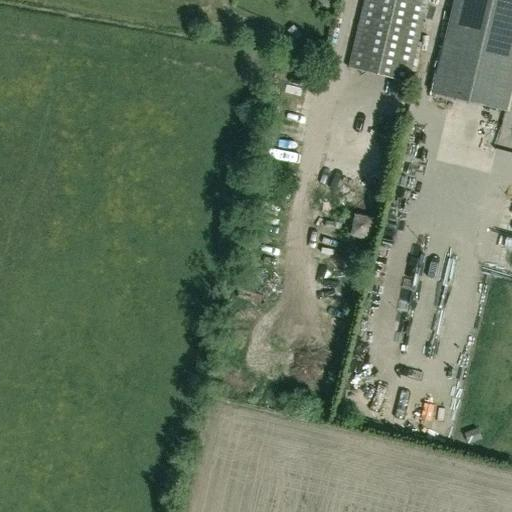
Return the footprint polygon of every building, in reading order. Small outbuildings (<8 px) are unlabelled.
[(238,0),(235,14),(275,22),(279,0),(238,0)] [(364,0),(348,68),(391,79),(388,97),(403,100),(406,83),(408,83),(428,0),(364,0)] [(511,0),(454,0),(432,94),(506,111),(511,84),(511,0)] [(279,85),(327,96),(342,36),(293,24),(279,85)] [(279,126),(288,127),(287,138),(304,139),(306,116),(281,114),(279,126)] [(273,370),(284,357),(271,346),(260,358),(273,370)]
